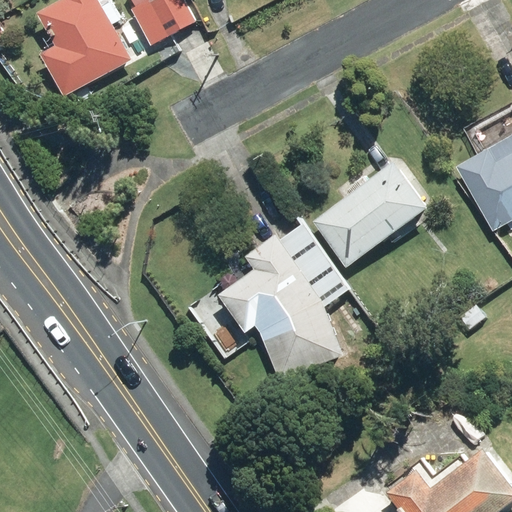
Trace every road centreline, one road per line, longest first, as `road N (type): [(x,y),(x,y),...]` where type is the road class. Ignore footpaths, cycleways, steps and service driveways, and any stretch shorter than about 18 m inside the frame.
road 1 (trunk): [(0,215),(208,511)]
road 2 (residential): [(150,149),(421,0)]
